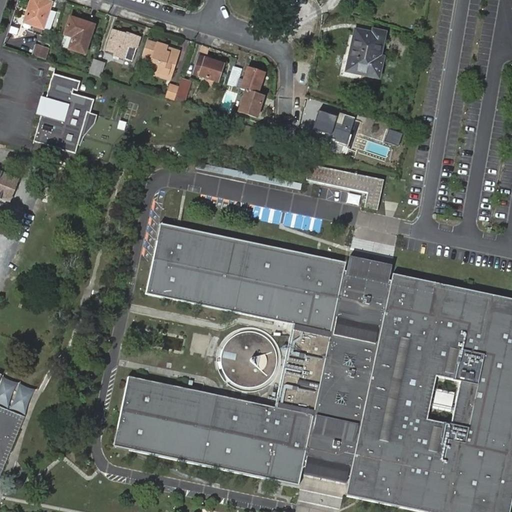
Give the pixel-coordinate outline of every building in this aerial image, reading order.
[(52,2),(46,0),(31,0),(24,21),(51,30),(57,12),(49,9),(52,2)] [(64,35),(67,36),(73,38),(69,50),(84,55),(94,26),(70,18),(64,35)] [(130,47),(137,49),(140,39),(130,36),(131,34),(126,33),(125,34),(112,30),(106,49),(115,53),(114,55),(126,59),(129,52),(130,47)] [(355,32),(348,64),(378,74),(381,59),(378,58),(384,34),(374,32),(373,36),(355,32)] [(73,38),(67,36),(63,48),(69,50),(73,38)] [(170,45),(148,38),(142,56),(162,62),(158,78),(172,82),(181,52),(169,48),(170,45)] [(47,60),(51,49),(36,45),(33,56),(47,60)] [(199,58),(194,75),(217,82),(223,66),(199,58)] [(94,61),(90,74),(101,78),(105,65),(94,61)] [(378,74),(348,64),(346,72),(377,78),(378,74)] [(233,68),(228,85),(236,88),(242,71),(233,68)] [(248,70),(242,90),(246,91),(257,95),(264,75),(248,70)] [(94,99),(72,93),(73,89),(77,91),(80,81),(53,74),(45,101),(40,99),(46,109),(45,113),(42,113),(34,140),(75,153),(87,112),(90,112),(94,99)] [(178,92),(175,102),(185,105),(192,84),(182,80),(178,92)] [(169,89),(166,99),(175,102),(178,92),(169,89)] [(257,95),(246,91),(239,112),(256,117),(263,97),(257,95)] [(123,108),(122,114),(128,116),(130,110),(123,108)] [(335,123),(336,117),(318,111),(310,139),(318,142),(320,137),(329,139),(328,141),(334,142),(335,141),(346,144),(353,120),(344,117),(341,126),(335,123)] [(338,113),(336,117),(335,123),(341,126),(344,117),(345,115),(338,113)] [(391,128),(386,141),(398,146),(403,132),(391,128)] [(309,181),(370,194),(367,208),(380,210),(386,181),(311,166),(309,181)] [(0,172),(0,198),(9,202),(14,190),(17,191),(19,186),(16,184),(18,180),(0,172)] [(306,469),(303,482),(344,491),(347,478),(350,479),(346,498),(409,511),(498,511),(511,451),(511,299),(394,275),(391,291),(387,291),(392,268),(349,259),(347,282),(343,281),(347,265),(162,224),(147,295),(228,312),(226,323),(224,325),(222,326),(219,328),(217,332),(214,334),(213,337),(211,340),(210,343),(208,347),(207,349),(206,353),(206,359),(206,364),(207,368),(207,373),(209,377),(210,381),(211,384),(209,395),(129,377),(114,447),(299,488),(303,468),(306,469)] [(0,477),(25,417),(0,406),(0,477)] [(507,511),(511,490),(511,451),(498,511),(507,511)]
